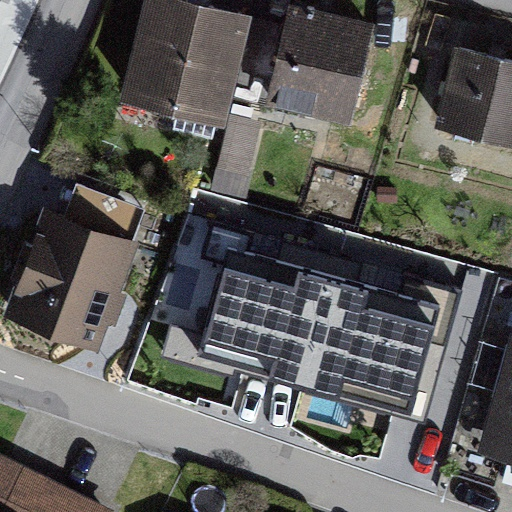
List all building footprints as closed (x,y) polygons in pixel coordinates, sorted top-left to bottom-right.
[(255,11),(210,0),(143,0),(122,87),(229,114),(255,11)] [(376,20),(287,2),(269,86),(358,105),(376,20)] [(511,56),(454,42),(436,117),(511,134),(511,56)] [(224,187),(252,189),(256,117),(228,116),(224,187)] [(132,234),(46,203),(7,310),(93,341),(132,234)] [(439,307),(231,249),(201,358),(408,416),(439,307)] [(511,329),(511,330),(477,449),(511,459),(511,329)] [(0,449),(0,511),(1,511),(104,511),(108,504),(0,449)]
